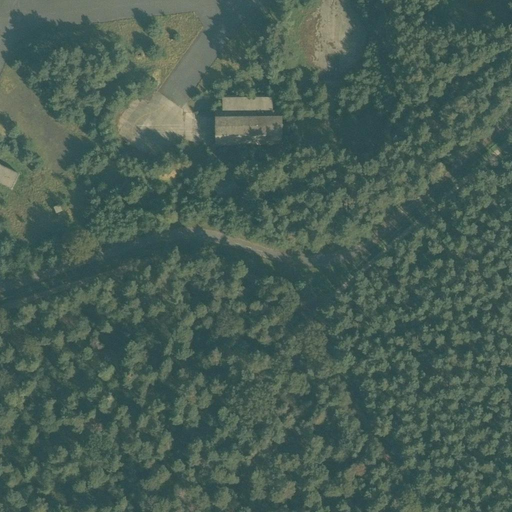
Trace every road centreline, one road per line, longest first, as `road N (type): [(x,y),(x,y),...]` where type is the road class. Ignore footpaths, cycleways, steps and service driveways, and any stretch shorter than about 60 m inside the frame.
road 1 (track): [(0,308),(181,255),(316,310)]
road 2 (track): [(316,310),(511,139)]
road 3 (track): [(190,511),(274,353),(316,310)]
road 4 (track): [(316,310),(317,340),(420,511)]
